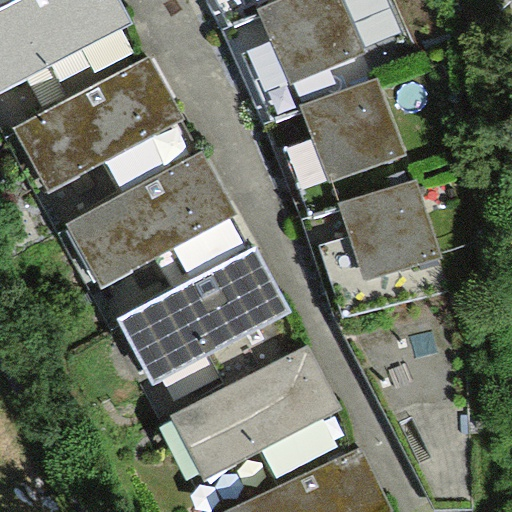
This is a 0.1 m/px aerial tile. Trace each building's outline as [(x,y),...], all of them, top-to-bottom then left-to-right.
[(36,0),(0,20),(0,100),(132,27),(116,0),(36,0)] [(263,18),(302,0),(214,0),(230,33),(263,18)] [(249,73),(270,128),(305,114),(377,84),(364,55),(407,35),(391,0),(302,0),(263,18),(275,48),(244,61),(249,73)] [(150,62),(14,141),(49,202),(185,123),(162,84),(150,62)] [(342,216),(416,190),(377,84),(305,114),(317,146),(284,157),(287,169),(306,228),(342,216)] [(202,157),(68,234),(104,295),(238,219),(215,178),(202,157)] [(416,190),(342,216),(351,246),(320,255),(323,266),(343,328),(449,295),(416,190)] [(255,255),(121,330),(154,391),(289,316),(267,275),(255,255)] [(307,352),(174,426),(207,486),(341,412),(319,373),(307,352)] [(361,452),(244,511),(391,511),(373,474),(361,452)]
